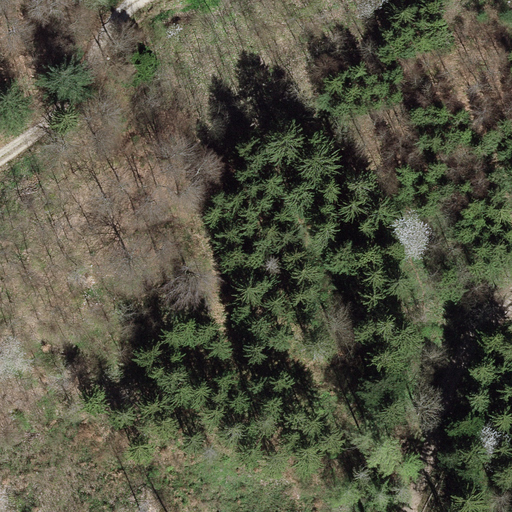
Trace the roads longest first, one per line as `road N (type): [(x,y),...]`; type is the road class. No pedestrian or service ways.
road 1 (track): [(165,0),(76,75),(49,122),(0,158)]
road 2 (track): [(430,511),(491,339),(511,324)]
